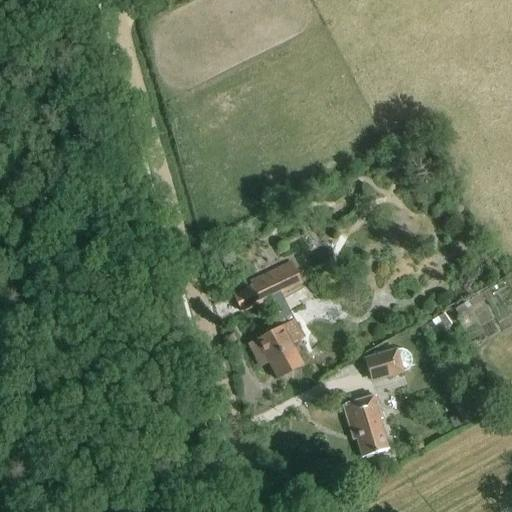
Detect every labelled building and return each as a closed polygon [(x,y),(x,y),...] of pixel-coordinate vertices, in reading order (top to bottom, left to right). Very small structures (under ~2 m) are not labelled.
[(292,262),(229,292),(240,316),(303,286),(292,262)] [(294,323),(246,346),(257,370),(269,365),(276,381),(304,368),(294,346),(303,342),(294,323)] [(406,352),(401,350),(363,361),(370,383),(406,373),(409,371),(412,367),(412,362),(411,356),(406,352)] [(454,410),(457,417),(448,421),(454,432),(496,410),(487,393),(473,400),(475,403),(469,407),(467,404),(454,410)] [(376,400),(343,408),(349,434),(355,433),(362,461),(387,452),(379,423),(382,422),(376,400)]
